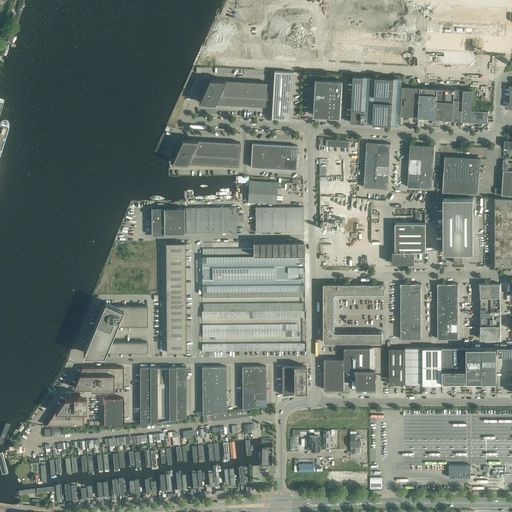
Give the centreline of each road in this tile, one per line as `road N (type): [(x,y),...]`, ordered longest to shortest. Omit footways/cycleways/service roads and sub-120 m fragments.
road 1 (unknown): [(416,68),(220,56),(215,35),(231,0)]
road 2 (unclassified): [(28,441),(281,416)]
road 3 (tertiary): [(303,504),(511,503)]
road 4 (unclassified): [(310,129),(486,138),(496,135),(498,119)]
road 5 (unclassified): [(312,274),(511,274)]
road 6 (unclassified): [(313,401),(511,401)]
road 7 (unclassified): [(152,361),(150,298),(97,298),(77,361)]
road 8 (unknown): [(385,241),(385,337),(313,340)]
road 9 (tertiary): [(281,502),(117,511)]
road 10 (unclassified): [(181,118),(204,74),(270,78),(267,125)]
road 11 (unclassified): [(152,361),(313,358)]
road 12 (unclassified): [(312,237),(152,238)]
road 13 (unknown): [(310,129),(318,75),(347,80),(343,131)]
road 14 (unknown): [(511,459),(387,457)]
